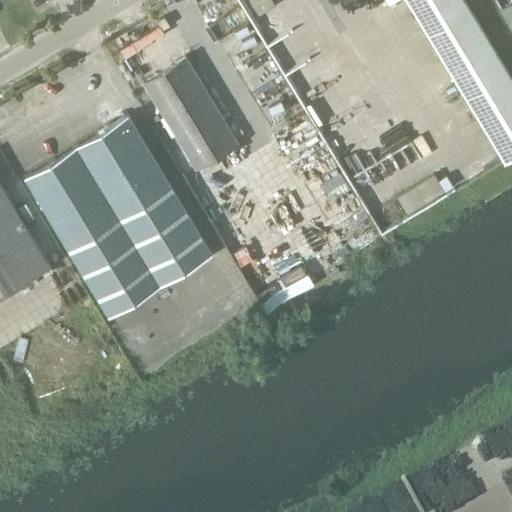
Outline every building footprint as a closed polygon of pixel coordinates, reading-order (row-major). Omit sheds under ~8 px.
[(275,8),(271,0),(246,0),(255,17),(275,8)] [(511,153),(511,80),(463,0),(407,0),(503,159),(511,153)] [(511,0),(510,0),(500,7),(511,26),(511,0)] [(185,54),(143,80),(195,166),(237,140),(185,54)] [(127,112),(25,174),(108,312),(210,249),(127,112)] [(442,191),(432,175),(395,197),(404,213),(442,191)] [(0,291),(48,262),(0,181),(0,291)]
